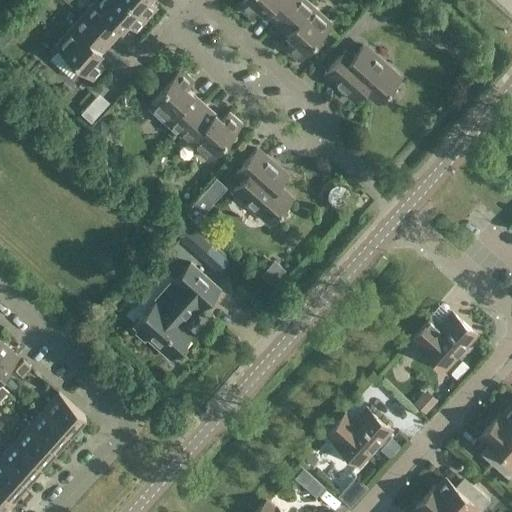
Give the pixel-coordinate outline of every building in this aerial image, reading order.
[(146,18),(125,0),(94,0),(82,14),(111,41),(128,22),(135,29),(146,18)] [(125,0),(146,18),(156,6),(149,0),(125,0)] [(240,0),(237,4),(249,15),(256,7),(275,23),(295,0),(240,0)] [(307,0),(295,0),(275,23),(293,39),(286,48),(298,59),(331,21),(307,0)] [(399,0),(377,0),(373,4),(386,16),(399,0)] [(55,44),(92,78),(103,65),(95,59),(111,41),(82,14),(55,44)] [(440,24),(437,23),(433,24),(431,27),(431,31),(433,33),(437,34),(440,33),(442,31),(442,27),(440,24)] [(13,41),(5,50),(13,58),(19,52),(19,47),(13,41)] [(339,56),(324,72),(348,93),(348,92),(347,91),(356,82),(379,102),(400,78),(362,44),(347,62),(339,56)] [(147,104),(177,132),(204,102),(185,86),(193,78),(180,67),(147,104)] [(129,104),(128,94),(121,95),(121,105),(129,104)] [(222,119),(204,102),(177,132),(208,159),(241,122),(229,111),(222,119)] [(107,123),(101,117),(92,129),(103,136),(107,130),(107,123)] [(256,148),(241,164),(228,179),(236,185),(233,189),(270,222),(291,198),(269,179),(278,169),(279,170),(280,169),(256,148)] [(156,176),(147,168),(142,173),(151,182),(156,176)] [(213,201),(202,192),(185,211),(196,221),(213,201)] [(181,236),(201,255),(213,241),(193,223),(181,236)] [(281,267),(273,260),(267,267),(275,275),(281,267)] [(169,356),(191,332),(179,321),(184,315),(186,316),(197,304),(201,307),(218,288),(190,262),(173,282),(178,286),(161,305),(156,300),(134,325),(138,328),(134,332),(144,340),(147,337),(169,356)] [(439,326),(429,317),(412,337),(422,346),(420,347),(443,368),(475,332),(452,312),(439,326)] [(1,341),(0,342),(0,376),(18,355),(1,341)] [(23,360),(14,370),(21,376),(30,367),(23,360)] [(14,392),(18,386),(9,378),(4,383),(14,392)] [(8,391),(1,384),(0,384),(0,398),(1,399),(8,391)] [(413,399),(423,408),(435,395),(424,386),(413,399)] [(58,391),(43,408),(70,432),(85,415),(58,391)] [(511,403),(501,416),(498,413),(498,414),(511,426),(511,403)] [(335,442),(358,463),(390,427),(367,406),(354,421),(347,415),(329,434),(336,440),(335,442)] [(43,408),(29,424),(56,448),(70,432),(43,408)] [(511,426),(498,414),(479,434),(495,448),(478,468),(500,488),(511,474),(511,426)] [(29,424),(14,440),(41,465),(56,448),(29,424)] [(14,440),(0,456),(27,481),(41,465),(14,440)] [(27,481),(0,456),(0,486),(12,497),(27,481)] [(352,501),(367,482),(356,473),(340,492),(352,501)] [(433,485),(424,495),(443,511),(471,511),(476,506),(480,510),(489,499),(470,482),(461,492),(445,478),(436,488),(433,485)] [(0,486),(0,510),(12,497),(0,486)] [(443,511),(424,495),(415,506),(418,509),(414,511),(443,511)] [(275,508),(266,500),(254,511),(282,511),(277,507),(275,508)]
